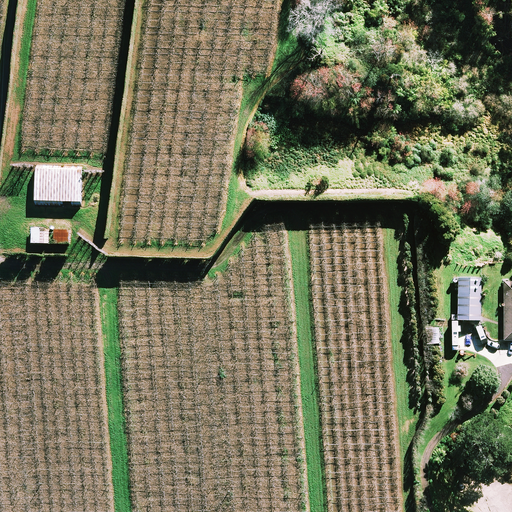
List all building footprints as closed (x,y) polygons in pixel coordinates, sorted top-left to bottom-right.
[(83,173),(38,170),(36,203),(82,205),(83,173)] [(42,227),(33,227),(33,242),(51,241),(51,230),(42,230),(42,227)] [(71,229),(56,228),(55,242),(70,243),(71,229)] [(482,277),(459,277),(458,319),(481,319),(482,277)] [(440,342),(439,327),(428,327),(428,342),(440,342)]
